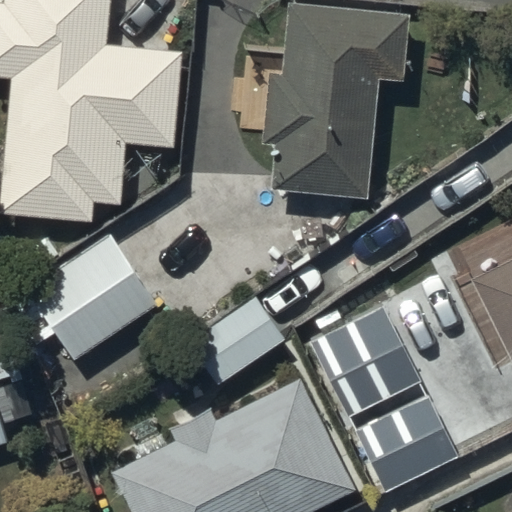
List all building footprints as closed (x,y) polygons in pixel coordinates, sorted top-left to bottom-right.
[(107,0),(0,0),(0,77),(3,78),(0,136),(0,215),(89,222),(89,203),(118,204),(120,145),(173,148),(177,51),(106,46),(107,0)] [(406,11),(284,5),(281,73),(262,72),(258,146),(269,147),(267,191),(365,196),(371,78),(403,80),(406,11)] [(105,236),(25,291),(10,301),(31,334),(44,325),(70,363),(153,305),(105,236)] [(476,274),(466,278),(511,371),(511,238),(469,258),(476,274)] [(282,340),(253,297),(185,344),(214,387),(282,340)] [(378,305),(306,341),(345,418),(417,382),(378,305)] [(305,511),(351,490),(295,379),(209,421),(205,413),(165,433),(169,441),(106,475),(123,511),(305,511)] [(423,392),(351,430),(382,493),(455,456),(423,392)]
